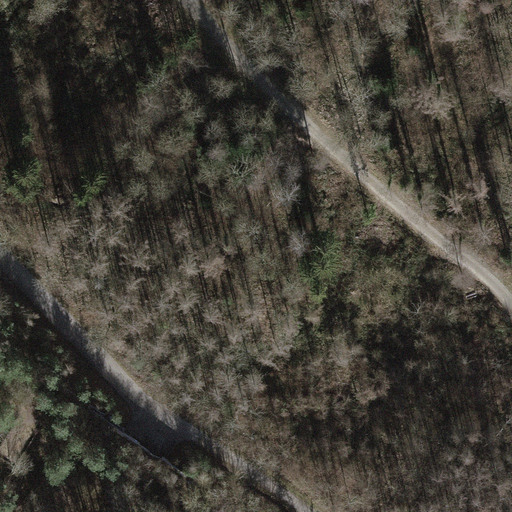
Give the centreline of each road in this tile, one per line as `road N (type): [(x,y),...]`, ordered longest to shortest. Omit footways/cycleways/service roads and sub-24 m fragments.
road 1 (track): [(186,0),(278,102),(511,302)]
road 2 (track): [(0,257),(145,406),(198,439)]
road 3 (track): [(304,511),(198,439)]
